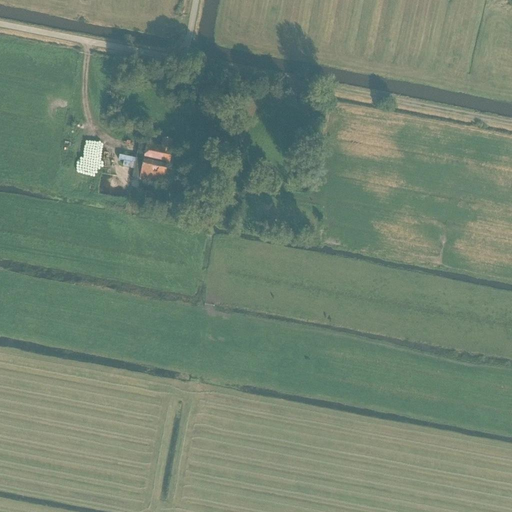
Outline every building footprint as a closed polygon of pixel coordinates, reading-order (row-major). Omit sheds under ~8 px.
[(199,86),(197,95),(220,99),(222,90),(199,86)] [(168,165),(169,166),(172,149),(171,149),(173,141),(163,139),(161,147),(140,142),(136,158),(125,156),(122,166),(134,169),(132,179),(164,185),(168,165)] [(200,163),(202,152),(191,151),(190,161),(200,163)] [(144,191),(140,207),(146,209),(150,193),(144,191)] [(171,203),(182,204),(181,209),(190,210),(189,216),(203,218),(204,210),(201,210),(203,198),(172,194),(171,203)]
